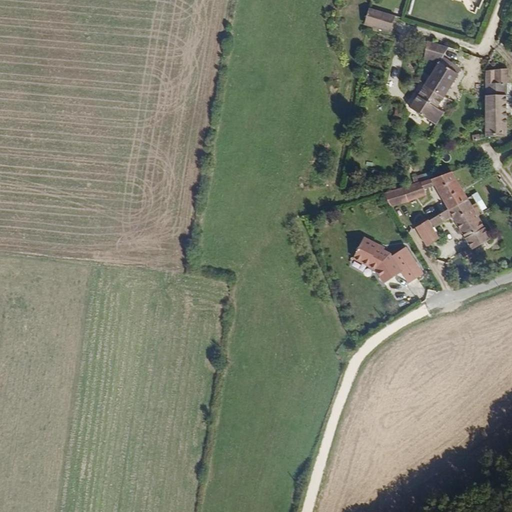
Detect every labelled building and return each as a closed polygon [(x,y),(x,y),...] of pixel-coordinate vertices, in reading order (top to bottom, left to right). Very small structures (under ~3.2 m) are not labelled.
[(389,18),(363,10),(358,26),(385,34),(389,18)] [(423,57),(442,63),(447,46),(428,41),(423,57)] [(439,99),(454,74),(435,63),(403,115),(429,131),(445,103),(439,99)] [(507,83),(507,68),(485,70),(485,83),(507,83)] [(507,95),(507,83),(485,83),(485,95),(507,95)] [(507,136),(507,95),(485,95),(485,137),(507,136)] [(468,200),(458,182),(461,180),(458,174),(453,175),(451,172),(385,195),(393,207),(428,195),(426,190),(433,186),(448,211),(468,200)] [(484,207),(476,195),(468,200),(478,218),(483,215),(480,210),(484,207)] [(478,218),(468,200),(448,211),(417,229),(427,247),(438,240),(433,230),(452,218),(472,252),(491,241),(478,218)] [(417,262),(406,246),(394,254),(380,247),(379,242),(365,235),(354,257),(376,269),(384,283),(401,272),(417,262)] [(470,260),(464,251),(453,257),(459,267),(470,260)] [(425,273),(417,262),(401,272),(408,284),(425,273)]
